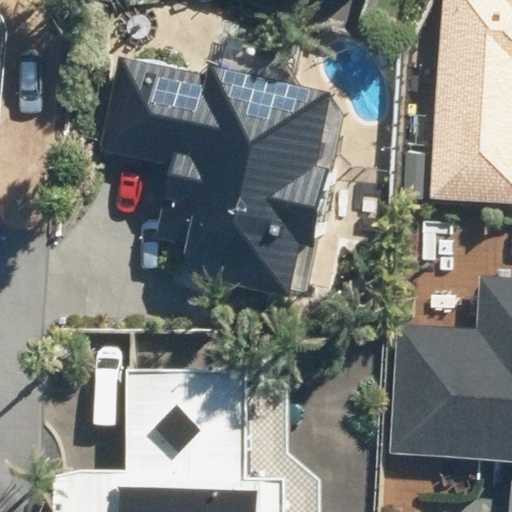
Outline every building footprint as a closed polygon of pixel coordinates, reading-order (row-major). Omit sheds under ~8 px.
[(511,0),(450,0),(440,188),(511,191),(511,0)] [(275,101),(281,61),(219,49),(217,64),(124,48),(109,139),(216,159),(199,259),(306,277),(315,226),(330,227),(343,149),(330,148),(336,112),(275,101)] [(434,194),(436,148),(410,147),(408,193),(434,194)] [(511,266),(490,266),(488,319),(407,315),(400,442),(511,448),(511,266)] [(135,359),(137,511),(300,511),(299,455),(262,454),(262,359),(135,359)]
